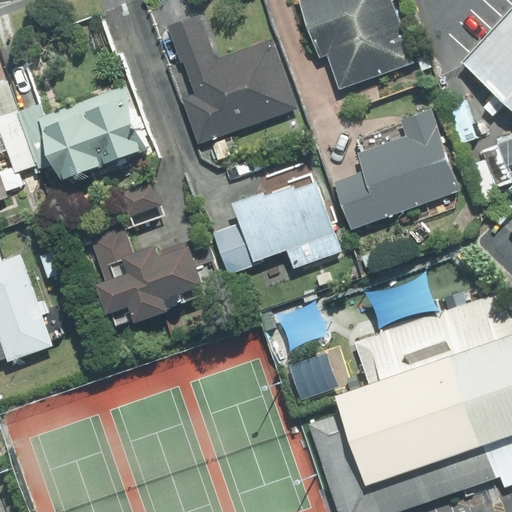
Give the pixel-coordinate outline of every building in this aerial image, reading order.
[(344,87),(418,60),(396,0),(303,0),(323,55),(331,52),(344,87)] [(511,7),(462,62),(511,108),(511,7)] [(203,142),(302,107),(277,37),(219,57),(204,13),(172,24),(185,61),(187,60),(198,91),(186,96),(203,142)] [(153,145),(131,83),(50,112),(45,101),(22,109),(43,166),(63,159),(69,176),(153,145)] [(356,228),(465,190),(436,108),(405,119),(411,136),(362,153),(368,170),(340,181),(356,228)] [(0,152),(11,149),(0,117),(0,199),(11,195),(0,163),(0,152)] [(222,157),(241,151),(236,135),(217,142),(222,157)] [(232,272),(265,261),(263,256),(291,247),(297,265),(345,249),(320,178),(300,185),(299,182),(270,192),(269,188),(238,199),(245,220),(217,229),(232,272)] [(132,215),(165,203),(157,179),(123,191),(132,215)] [(511,211),(511,195),(509,193),(492,211),(504,221),(511,211)] [(120,325),(208,294),(207,288),(224,283),(207,234),(165,249),(161,240),(135,250),(126,226),(93,237),(107,278),(101,281),(111,310),(114,309),(120,325)] [(52,274),(70,268),(63,246),(44,252),(52,274)] [(14,359),(58,343),(26,253),(0,261),(0,318),(4,330),(0,331),(0,349),(4,359),(13,356),(14,359)] [(426,270),(367,289),(381,331),(440,312),(426,270)] [(511,308),(506,292),(360,342),(374,382),(347,392),(354,409),(314,423),(344,511),(400,511),(505,476),(510,488),(511,487),(511,308)] [(318,305),(282,314),(290,348),(327,339),(318,305)]
